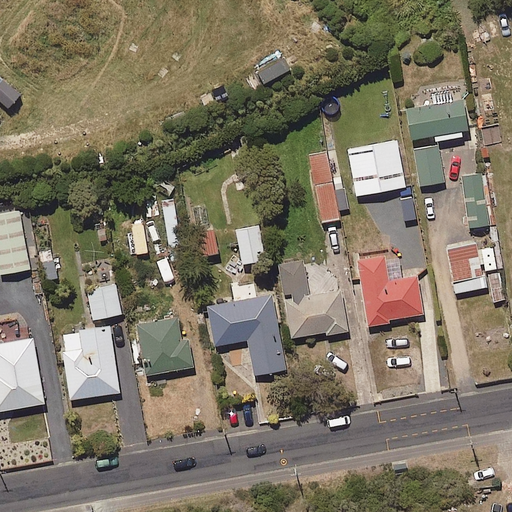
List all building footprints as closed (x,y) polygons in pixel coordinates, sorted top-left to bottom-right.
[(0,54),(16,34),(5,25),(0,32),(0,54)] [(438,141),(466,137),(465,133),(470,132),(466,102),(411,110),(415,139),(438,136),(438,141)] [(407,188),(399,142),(350,150),(359,197),(407,188)] [(445,183),(441,147),(417,149),(421,186),(445,183)] [(328,153),(310,156),(322,224),(341,220),(340,211),(349,209),(345,189),(335,191),(328,153)] [(176,187),(154,174),(148,184),(171,197),(176,187)] [(483,175),(465,177),(471,228),(490,226),(483,175)] [(184,260),(176,202),(164,204),(172,262),(184,260)] [(31,270),(21,211),(0,214),(0,261),(2,275),(31,270)] [(146,222),(134,224),(138,255),(149,253),(146,222)] [(266,261),(260,227),(239,230),(244,265),(266,261)] [(220,255),(217,232),(196,235),(199,258),(220,255)] [(486,274),(481,251),(480,243),(447,250),(456,294),(488,288),(486,274)] [(493,248),(481,251),(486,274),(498,272),(493,248)] [(53,249),(41,251),(47,283),(59,281),(53,249)] [(390,320),(424,315),(419,277),(391,282),(386,254),(361,258),(371,323),(371,328),(391,325),(390,320)] [(349,330),(343,291),(311,296),(306,264),(283,268),(293,338),(328,333),(328,337),(350,333),(349,330)] [(498,272),(486,274),(488,288),(492,305),(508,302),(501,271),(498,272)] [(123,315),(118,286),(89,292),(95,320),(123,315)] [(287,371),(274,295),(210,306),(217,346),(250,340),(256,376),(287,371)] [(183,341),(180,319),(140,325),(148,376),(195,368),(190,340),(183,341)] [(121,394),(113,329),(65,335),(72,400),(121,394)] [(0,412),(47,405),(36,339),(0,345),(0,412)]
